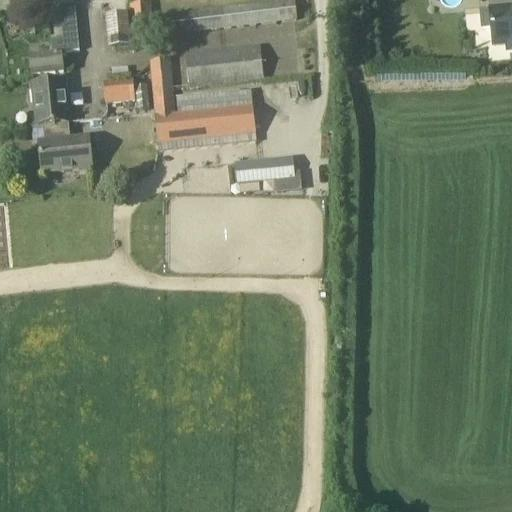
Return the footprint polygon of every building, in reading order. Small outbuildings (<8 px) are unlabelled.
[(210,12),(213,33),(298,23),(295,3),(210,12)] [(155,40),(152,19),(151,5),(130,7),(134,51),(155,48),(155,40)] [(51,42),(53,56),(29,59),(32,78),(63,74),(61,58),(66,58),(65,55),(79,53),(75,6),(60,8),(63,41),(51,42)] [(511,10),(490,12),(493,47),(508,46),(508,54),(511,53),(511,10)] [(131,35),(109,36),(110,61),(131,60),(131,35)] [(190,90),(264,82),(260,48),(186,56),(190,90)] [(150,64),(155,118),(175,116),(170,62),(150,64)] [(105,106),(107,106),(135,103),(132,80),(103,83),(105,106)] [(69,125),(65,84),(32,87),(36,129),(43,128),(68,125),(69,125)] [(251,93),(177,100),(179,115),(253,109),(251,93)] [(179,115),(175,116),(155,118),(157,147),(176,145),(256,137),(253,109),(179,115)] [(43,128),(45,145),(38,146),(42,177),(92,171),(89,140),(70,142),(68,125),(43,128)] [(288,159),(234,165),(236,181),(273,178),(274,189),(296,187),(295,175),(290,176),(288,159)]
